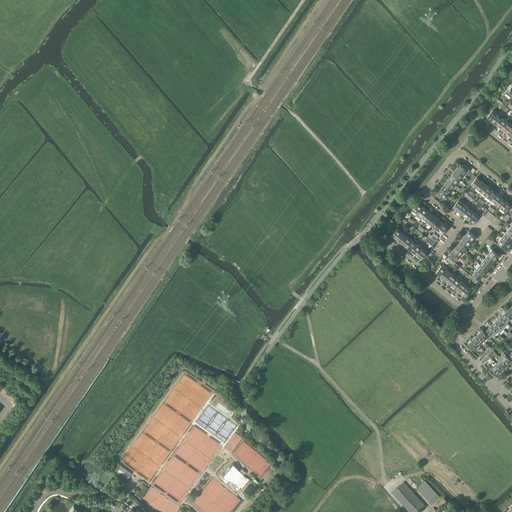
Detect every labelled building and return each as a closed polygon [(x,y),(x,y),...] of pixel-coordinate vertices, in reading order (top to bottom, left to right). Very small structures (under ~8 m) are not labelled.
[(492,121),(497,114),(492,110),(487,117),(492,121)] [(497,114),(492,121),(497,125),(502,118),(504,116),(499,112),(497,114)] [(502,118),(497,125),(502,129),(507,122),(502,118)] [(507,122),(502,129),(506,133),(511,126),(510,125),(511,124),(511,123),(509,122),(508,122),(508,123),(507,122)] [(460,164),(456,169),(462,175),(463,175),(465,176),(469,171),(469,170),(469,169),(469,168),(468,168),(463,164),(462,166),(460,164)] [(456,169),(452,174),(459,179),(462,175),(456,169)] [(452,174),(448,179),(455,184),(459,179),(452,174)] [(476,188),(482,181),(476,177),(471,184),(476,188)] [(448,179),(444,184),(451,189),(455,184),(448,179)] [(482,181),(476,188),(481,192),(486,185),(482,181)] [(444,184),(440,189),(447,194),(451,189),(444,184)] [(491,189),(486,185),(481,192),(486,196),(491,189)] [(447,194),(440,189),(436,194),(443,199),(447,194)] [(491,189),(486,196),(491,200),(496,193),(491,189)] [(496,193),(491,200),(496,204),(501,197),(496,193)] [(506,201),(501,197),(496,204),(501,208),(506,201)] [(457,211),(463,204),(458,200),(452,207),(457,211)] [(511,205),(506,201),(501,208),(506,212),(511,205)] [(417,213),(422,207),(417,203),(412,209),(417,213)] [(468,208),(463,204),(457,211),(462,215),(468,208)] [(422,207),(417,213),(415,215),(420,219),(422,217),(427,210),(422,207)] [(468,208),(462,215),(467,219),(473,212),(468,208)] [(427,210),(422,217),(427,221),(432,214),(427,210)] [(473,212),(467,219),(472,223),(478,216),(473,212)] [(432,214),(427,221),(432,225),(437,218),(432,214)] [(437,218),(432,225),(437,229),(442,222),(437,218)] [(442,222),(437,229),(442,233),(447,226),(448,226),(448,225),(445,223),(444,223),(444,224),(442,222)] [(396,239),(402,232),(397,228),(391,235),(396,239)] [(403,230),(402,232),(396,239),(401,243),(407,236),(408,234),(403,230)] [(464,236),(471,241),(475,236),(468,230),(464,236)] [(511,238),(505,233),(501,238),(508,243),(511,238)] [(407,236),(401,243),(406,247),(412,240),(407,236)] [(464,236),(460,241),(467,246),(471,241),(464,236)] [(412,240),(406,247),(411,251),(417,244),(419,242),(414,238),(412,240)] [(508,243),(501,238),(497,243),(504,248),(508,243)] [(460,241),(456,245),(463,251),(467,246),(460,241)] [(422,248),(417,244),(411,251),(416,255),(422,248)] [(456,245),(452,250),(459,256),(463,251),(456,245)] [(427,252),(422,248),(416,255),(421,259),(427,252)] [(488,254),(495,260),(499,255),(492,249),(488,254)] [(459,256),(452,250),(448,256),(455,261),(459,256)] [(495,260),(488,254),(484,259),(491,265),(495,260)] [(484,259),(480,264),(487,270),(491,265),(484,259)] [(487,270),(480,264),(476,269),(483,275),(487,270)] [(441,276),(446,269),(441,265),(435,272),(441,276)] [(451,273),(446,269),(441,276),(445,280),(451,273)] [(483,275),(476,269),(472,274),(479,280),(483,275)] [(456,277),(451,273),(445,280),(450,284),(456,277)] [(457,275),(456,277),(450,284),(455,288),(461,281),(462,279),(457,275)] [(466,285),(461,281),(455,288),(460,292),(466,285)] [(466,285),(460,292),(465,296),(471,289),(466,285)] [(505,312),(501,316),(506,322),(511,318),(505,312)] [(501,316),(496,321),(502,327),(503,329),(508,324),(506,322),(501,316)] [(502,327),(496,321),(491,325),(497,331),(502,327)] [(497,331),(491,325),(486,330),(487,330),(484,332),(488,336),(490,338),(492,336),(497,331)] [(482,330),(477,334),(483,340),(488,336),(484,332),(482,330)] [(477,334),(472,339),(478,345),(483,340),(477,334)] [(478,345),(472,339),(468,343),(474,350),(478,345)] [(488,352),(486,350),(480,356),(482,358),(488,352)] [(511,360),(505,354),(504,352),(499,357),(501,358),(506,364),(511,360)] [(489,353),(481,361),(483,364),(486,361),(490,358),(489,358),(491,355),(489,353)] [(506,364),(501,358),(496,363),(502,369),(506,364)] [(493,373),(495,371),(497,374),(502,369),(496,363),(491,367),(489,365),(487,367),(493,373)] [(233,464),(223,476),(236,485),(239,488),(240,487),(241,488),(249,479),(245,477),(243,475),(244,474),(245,474),(246,473),(242,469),(239,471),(233,464)] [(127,478),(131,473),(121,466),(118,471),(127,478)] [(94,467),(89,473),(95,478),(100,472),(94,467)] [(417,488),(431,504),(439,497),(424,480),(417,488)] [(392,493),(409,511),(420,511),(426,506),(404,482),(392,493)] [(447,502),(443,498),(435,506),(438,510),(447,502)]
